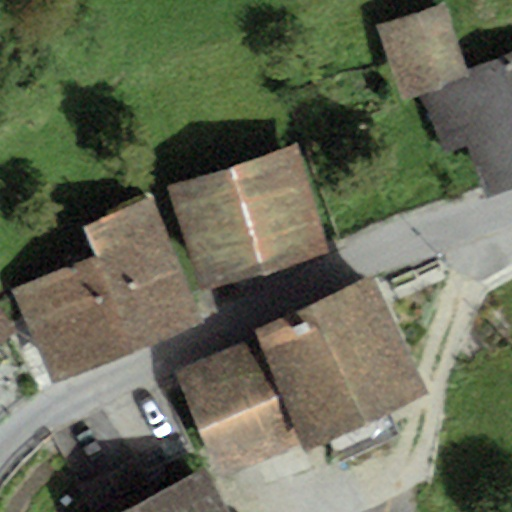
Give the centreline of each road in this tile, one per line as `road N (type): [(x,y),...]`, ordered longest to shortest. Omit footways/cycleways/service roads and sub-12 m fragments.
road 1 (unclassified): [(0,459),(6,447),(104,389),(369,260),(511,204)]
road 2 (track): [(484,214),(403,502),(409,511)]
